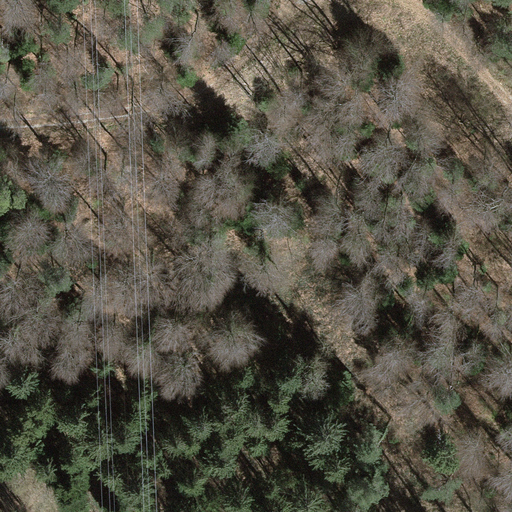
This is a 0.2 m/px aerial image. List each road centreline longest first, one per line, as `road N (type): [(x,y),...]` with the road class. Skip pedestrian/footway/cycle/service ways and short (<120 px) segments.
road 1 (track): [(0,133),(147,112),(220,76),(297,0)]
road 2 (track): [(384,0),(404,8),(511,119)]
